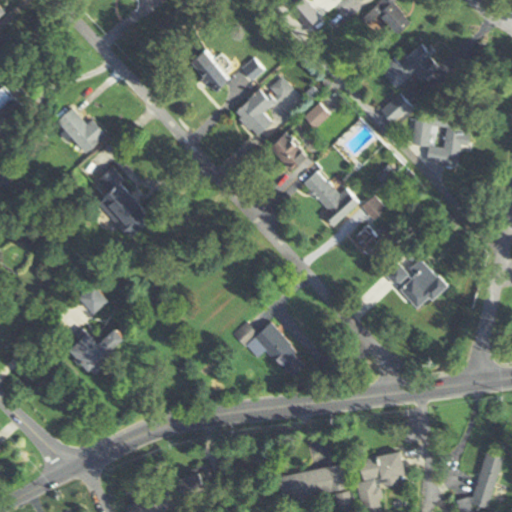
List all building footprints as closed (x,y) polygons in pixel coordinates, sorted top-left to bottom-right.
[(379,0),(371,8),(393,35),(410,21),(392,0),(379,0)] [(393,56),(378,69),(396,88),(412,74),(418,81),(438,64),(419,43),(398,62),(393,56)] [(213,89),(227,78),(203,49),(189,60),(213,89)] [(261,70),(256,65),(246,73),(251,79),(261,70)] [(261,113),(273,101),(258,86),(233,112),(256,135),(269,122),(261,113)] [(379,111),(392,123),(410,105),(398,93),(379,111)] [(83,153),(105,134),(91,118),(85,124),(70,107),(55,120),(83,153)] [(425,161),(458,166),(461,146),(466,147),(469,133),(461,132),(464,116),(423,109),(421,121),(414,120),(410,144),(428,147),(425,161)] [(267,147),(289,169),(305,154),(283,132),(267,147)] [(151,216),(110,168),(88,186),(130,234),(151,216)] [(332,226),(358,202),(344,187),(337,194),(315,170),(302,183),(326,208),(320,213),(332,226)] [(371,219),(384,209),(373,195),(361,205),(371,219)] [(354,240),(374,259),(387,246),(367,227),(354,240)] [(419,310),(446,284),(411,248),(385,274),(419,310)] [(93,310),(107,296),(92,280),(77,293),(93,310)] [(256,358),(267,348),(290,376),(306,363),(270,320),(255,332),(246,321),(234,332),(256,358)] [(94,362),(123,336),(112,324),(96,338),(87,328),(67,346),(91,373),(98,367),(94,362)] [(503,454),(485,449),(471,500),(461,497),(456,511),(470,511),(473,504),(488,508),(503,454)] [(361,511),(383,511),(379,487),(398,483),(397,475),(403,474),(399,451),(358,458),(362,480),(356,481),(361,511)] [(348,487),(343,462),(276,476),(281,501),(348,487)] [(176,478),(184,498),(214,486),(205,465),(176,478)] [(124,504),(127,511),(161,511),(168,509),(160,489),(124,504)]
